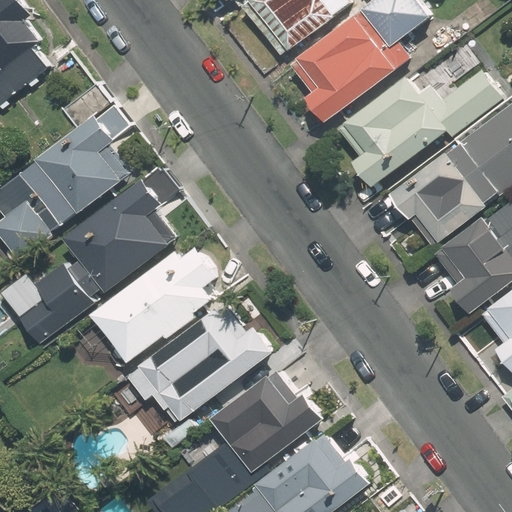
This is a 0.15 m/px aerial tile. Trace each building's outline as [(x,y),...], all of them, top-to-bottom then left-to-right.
[(14,0),(0,0),(0,47),(19,35),(19,34),(32,25),(14,0)] [(355,0),(255,0),(251,4),(287,49),(293,45),(295,47),(355,0)] [(432,0),(379,0),(372,6),(400,42),(441,11),(432,0)] [(396,48),(366,9),(300,60),(322,88),(313,95),(333,120),(422,52),(410,37),(396,48)] [(457,137),(511,94),(486,63),(452,89),(437,70),(422,82),(415,72),(348,125),(369,151),(360,158),(382,187),(452,131),(457,137)] [(511,190),(511,103),(462,141),(397,192),(416,216),(425,209),(448,239),(496,202),(494,199),(504,191),(507,194),(511,190)] [(82,104),(11,151),(44,200),(115,152),(82,104)] [(134,168),(49,226),(84,276),(169,218),(134,168)] [(511,204),(495,217),(491,213),(444,249),(467,278),(458,285),(479,312),(511,286),(511,204)] [(183,229),(83,296),(110,336),(210,269),(183,229)] [(228,285),(126,355),(161,405),(263,336),(228,285)] [(62,327),(36,292),(0,318),(0,346),(13,364),(62,327)] [(511,360),(511,292),(489,310),(511,338),(501,346),(511,360)] [(283,346),(203,400),(240,454),(320,399),(283,346)] [(325,418),(210,496),(221,511),(279,511),(355,460),(325,418)]
